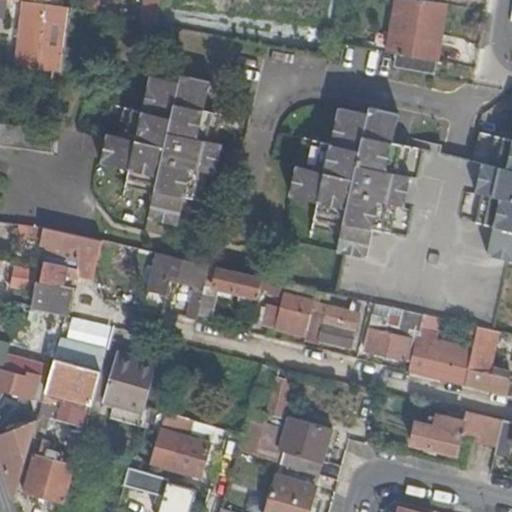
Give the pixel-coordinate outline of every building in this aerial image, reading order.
[(0,0),(0,11),(10,13),(11,1),(0,0)] [(159,25),(161,0),(147,0),(145,22),(159,25)] [(437,62),(446,4),(419,0),(395,0),(387,53),(398,54),(437,62)] [(64,15),(46,13),(41,51),(57,53),(66,54),(71,7),(65,6),(64,15)] [(56,71),(57,53),(41,51),(46,13),(25,10),(18,66),(56,71)] [(437,62),(398,54),(395,66),(435,74),(437,62)] [(223,114),(206,110),(212,81),(182,74),(181,81),(151,74),(143,110),(127,107),(120,135),(109,133),(102,162),(131,169),(127,186),(154,193),(148,218),(179,225),(185,197),(203,200),(210,172),(217,142),(223,114)] [(511,138),(483,132),(476,161),(394,142),(401,113),(371,107),(370,114),(341,108),(333,143),(307,138),(300,166),(297,166),(291,195),(320,202),(314,229),(343,236),(339,252),(340,254),(340,255),(346,257),(338,295),(404,310),(425,315),(434,317),(470,325),(479,327),(495,331),(510,263),(511,262),(511,138)] [(0,144),(1,145),(54,152),(56,132),(0,124),(0,144)] [(223,143),(217,142),(210,172),(217,174),(223,143)] [(79,277),(94,280),(104,242),(44,228),(0,222),(0,244),(41,253),(42,245),(50,247),(49,250),(81,258),(79,269),(79,277)] [(66,267),(79,269),(81,258),(49,250),(48,258),(42,284),(38,283),(34,308),(65,315),(70,297),(66,296),(67,289),(63,288),(66,267)] [(164,313),(172,281),(167,280),(168,274),(196,280),(194,287),(186,319),(197,321),(211,266),(157,254),(143,308),(164,313)] [(219,289),(260,298),(264,278),(211,266),(197,321),(211,325),(219,289)] [(167,280),(172,281),(194,287),(196,280),(168,274),(167,280)] [(281,307),(312,316),(314,309),(318,290),(285,283),(281,307)] [(0,404),(7,393),(21,397),(29,399),(43,403),(47,391),(50,379),(27,372),(23,367),(17,366),(15,374),(4,370),(11,344),(7,343),(18,304),(1,300),(0,303),(0,404)] [(266,327),(307,337),(312,316),(281,307),(281,309),(276,307),(274,312),(270,312),(266,327)] [(343,316),(314,309),(312,316),(307,337),(306,341),(320,344),(321,340),(350,346),(356,322),(342,319),(343,316)] [(400,329),(421,333),(425,315),(404,310),(402,321),(400,329)] [(400,329),(402,321),(377,315),(373,331),(399,336),(400,329)] [(429,337),(434,317),(425,315),(421,333),(420,334),(420,335),(429,337)] [(465,350),(473,352),(479,327),(470,325),(465,350)] [(511,378),(485,372),(495,331),(479,327),(473,352),(465,386),(491,392),(511,397),(511,378)] [(421,333),(400,329),(399,336),(419,341),(420,335),(420,334),(421,333)] [(419,341),(399,336),(373,331),(371,330),(366,351),(414,362),(419,341)] [(473,352),(465,350),(432,342),(429,337),(420,335),(419,341),(414,362),(411,373),(465,386),(473,352)] [(108,354),(61,343),(50,379),(47,391),(94,403),(94,402),(108,354)] [(201,383),(211,356),(196,351),(186,379),(201,383)] [(112,407),(144,416),(147,408),(158,367),(108,354),(94,402),(112,407)] [(264,365),(257,390),(264,392),(270,366),(264,365)] [(285,416),(289,378),(274,376),(269,414),(285,416)] [(144,416),(112,407),(109,419),(141,427),(142,425),(144,416)] [(178,417),(147,408),(144,416),(142,425),(172,434),(178,417)] [(269,415),(251,410),(243,436),(239,451),(278,462),(281,451),(281,450),(275,444),(280,427),(267,423),(269,415)] [(65,411),(61,422),(66,423),(83,428),(85,418),(65,411)] [(463,437),(485,442),(491,417),(468,412),(466,420),(438,414),(435,427),(418,423),(413,444),(458,455),(463,437)] [(31,423),(0,436),(0,450),(15,499),(31,444),(35,430),(38,421),(39,416),(34,414),(31,423)] [(485,442),(499,446),(505,421),(491,417),(485,442)] [(281,451),(324,463),(334,431),(291,418),(281,450),(281,451)] [(48,424),(38,421),(35,430),(45,433),(48,424)] [(511,422),(505,421),(499,446),(497,453),(511,457),(511,455),(511,422)] [(41,447),(45,433),(35,430),(31,444),(41,447)] [(73,432),(67,453),(79,456),(85,435),(73,432)] [(180,436),(171,468),(182,471),(202,477),(211,445),(180,436)] [(324,463),(281,451),(278,462),(280,463),(283,464),(321,475),(324,463)] [(24,492),(66,504),(76,467),(57,461),(58,457),(52,456),(51,460),(34,455),(24,492)] [(317,488),(321,475),(283,464),(279,476),(317,488)] [(127,485),(163,495),(166,482),(131,472),(127,485)] [(309,511),(317,488),(279,476),(268,511),(309,511)] [(163,495),(156,511),(191,511),(198,491),(166,482),(163,495)] [(135,511),(139,498),(123,493),(117,511),(135,511)]
